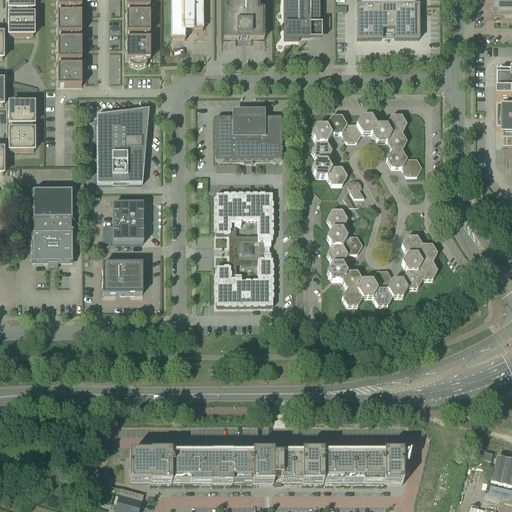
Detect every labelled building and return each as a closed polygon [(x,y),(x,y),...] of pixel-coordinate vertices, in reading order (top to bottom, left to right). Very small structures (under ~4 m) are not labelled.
[(8,12),(11,12),(11,17),(11,18),(29,18),(29,17),(30,17),(30,12),(32,12),(32,0),(7,0),(8,6),(8,12)] [(80,9),(80,0),(56,0),(57,9),(59,9),(59,14),(57,14),(57,35),(59,35),(59,34),(78,34),(78,35),(80,35),(80,14),(78,14),(78,9),(80,9)] [(124,0),(125,9),(127,9),(127,15),(147,15),(147,9),(149,9),(148,0),(124,0)] [(184,42),(184,29),(191,29),(191,31),(192,31),(192,30),(202,30),(202,31),(202,0),(169,0),(170,42),(170,40),(184,40),(184,42)] [(225,12),(224,12),(224,40),(223,40),(238,40),(236,40),(236,38),(250,38),(250,40),(248,40),(263,40),(261,40),(261,11),(261,13),(256,13),(256,0),(229,0),(229,13),(225,13),(225,12)] [(282,0),(283,42),(319,42),(318,0),(282,0)] [(494,16),(494,21),(494,22),(495,22),(496,22),(499,22),(499,21),(501,21),(501,27),(511,27),(511,0),(501,0),(501,3),(497,3),(495,3),(494,3),(494,8),(494,9),(494,15),(494,16)] [(381,42),(393,42),(417,41),(417,7),(415,7),(415,8),(386,8),(359,8),(357,8),(357,42),(381,42)] [(125,41),(125,49),(125,62),(129,62),(129,65),(128,66),(137,69),(146,66),(145,65),(145,62),(149,62),(149,41),(147,41),(147,35),(149,35),(149,15),(147,15),(127,15),(125,15),(125,36),(127,36),(127,41),(125,41)] [(32,17),(30,17),(29,17),(29,18),(11,18),(11,17),(8,17),(8,23),(8,32),(8,38),(30,38),(32,38),(32,17)] [(57,40),(57,61),(59,61),(78,61),(80,61),(80,40),(78,40),(78,35),(78,34),(59,34),(59,35),(59,40),(57,40)] [(57,88),(81,88),(80,67),(78,67),(78,61),(59,61),(59,67),(57,67),(57,88)] [(497,93),(497,101),(503,101),(507,101),(511,100),(511,70),(511,71),(511,73),(509,73),(509,72),(497,72),(497,90),(500,90),(500,93),(497,93)] [(9,112),(8,112),(9,121),(9,127),(11,127),(30,127),(33,127),(33,106),(11,106),(9,106),(9,112)] [(504,135),(511,134),(511,108),(497,109),(497,132),(503,132),(503,136),(504,136),(504,135)] [(230,120),(214,120),(215,163),(280,163),(280,119),(265,120),(265,124),(260,124),(260,122),(260,120),(235,120),(235,122),(234,122),(234,124),(230,124),(230,120)] [(341,119),(330,119),(325,128),(331,137),(340,137),(346,128),(341,119)] [(355,128),(361,137),(370,137),(376,127),(370,119),(360,119),(355,128)] [(400,119),(390,119),(385,127),(390,136),(401,136),(406,128),(400,119)] [(96,121),(97,187),(141,187),(141,135),(138,135),(138,129),(141,129),(141,121),(96,121)] [(11,153),(31,153),(33,153),(33,132),(31,132),(30,127),(11,127),(11,133),(9,133),(9,139),(9,138),(9,147),(9,153),(11,153)] [(370,137),(375,145),(385,145),(390,136),(385,127),(376,127),(370,137)] [(315,128),(310,137),(315,145),(326,145),(331,137),(325,128),(315,128)] [(345,145),(356,145),(361,137),(355,128),(346,128),(340,137),(345,145)] [(390,136),(385,145),(390,154),(401,154),(406,145),(401,136),(390,136)] [(315,145),(310,154),(315,163),(326,163),(331,154),(326,145),(315,145)] [(385,162),(390,171),(400,171),(406,162),(401,154),(390,154),(385,162)] [(421,171),(416,162),(406,162),(400,171),(405,180),(416,180),(421,171)] [(326,163),(315,163),(310,171),(315,180),(325,180),(331,171),(326,163)] [(325,180),(330,189),(341,189),(346,180),(341,171),(331,171),(325,180)] [(56,265),(68,265),(72,265),(71,235),(69,235),(69,223),(71,223),(71,192),(31,192),(31,223),(34,223),(34,235),(32,235),(32,248),(29,248),(29,252),(32,252),(32,265),(47,265),(47,271),(56,271),(56,265)] [(358,192),(347,192),(353,202),(364,202),(358,192)] [(215,197),(215,199),(215,237),(229,237),(229,223),(234,223),(234,229),(240,229),(240,223),(257,223),(257,244),(263,244),(263,250),(269,250),(269,244),(271,244),(271,197),(215,197)] [(142,246),(142,206),(112,207),(112,246),(142,246)] [(341,231),(346,222),(341,214),(331,213),(325,223),(330,231),(341,231)] [(229,237),(229,270),(230,284),(234,284),(234,278),(240,278),(240,284),(257,284),(257,262),(263,262),(263,256),(270,256),(269,250),(263,250),(263,244),(257,244),(257,223),(240,223),(240,229),(234,229),(234,223),(229,223),(229,237)] [(341,248),(346,240),(341,231),(330,231),(326,240),(331,249),(341,248)] [(361,248),(356,239),(346,240),(341,248),(346,257),(356,257),(361,248)] [(406,239),(400,248),(405,257),(416,257),(421,248),(416,239),(406,239)] [(331,266),(341,266),(346,257),(341,248),(331,249),(326,257),(331,266)] [(436,257),(431,248),(421,248),(416,257),(421,265),(431,265),(436,257)] [(272,310),(272,308),(271,262),(270,262),(270,256),(263,256),(263,262),(257,262),(257,284),(240,284),(240,278),(234,278),(234,284),(230,284),(229,270),(215,270),(215,310),(272,310)] [(405,257),(400,265),(406,274),(416,274),(421,265),(416,257),(405,257)] [(431,283),(436,274),(431,265),(421,265),(416,274),(421,283),(431,283)] [(141,266),(140,266),(102,267),(102,296),(141,296),(141,266)] [(341,283),(346,274),(341,266),(331,266),(326,274),(331,283),(341,283)] [(346,274),(341,283),(346,292),(356,292),(361,283),(356,274),(346,274)] [(386,274),(376,274),(371,283),(376,292),(386,292),(391,283),(386,274)] [(416,274),(406,274),(401,283),(406,292),(416,292),(421,283),(416,274)] [(356,292),(361,301),(371,301),(376,292),(371,283),(361,283),(356,292)] [(406,292),(401,283),(391,283),(386,292),(391,300),(401,300),(406,292)] [(346,309),(356,309),(361,301),(356,292),(346,292),(341,300),(346,309)] [(376,309),(386,309),(391,300),(386,292),(376,292),(371,301),(376,309)] [(492,455),(484,453),(482,461),(490,463),(492,455)] [(128,458),(128,485),(149,485),(149,487),(150,487),(169,487),(170,487),(170,485),(210,485),(210,487),(211,487),(231,487),(232,487),(232,485),(251,485),(251,487),(252,487),(271,487),(273,487),(273,485),(279,485),(279,469),(279,464),(279,459),(279,456),(252,456),(252,455),(251,455),(251,456),(232,456),(231,456),(211,456),(210,456),(191,456),(190,456),(186,456),(182,456),(171,456),(171,455),(169,455),(150,455),(149,455),(149,456),(130,456),(128,456),(128,458)] [(282,459),(279,459),(279,464),(279,469),(279,485),(280,485),(301,485),(301,486),(302,486),(302,485),(321,485),(321,486),(322,486),(322,485),(382,485),(382,487),(383,486),(383,485),(401,485),(401,487),(402,487),(402,455),(401,455),(401,459),(282,459)] [(490,485),(511,490),(511,463),(496,459),(490,485)] [(118,508),(132,511),(138,511),(143,497),(120,491),(118,499),(121,499),(118,508)]
